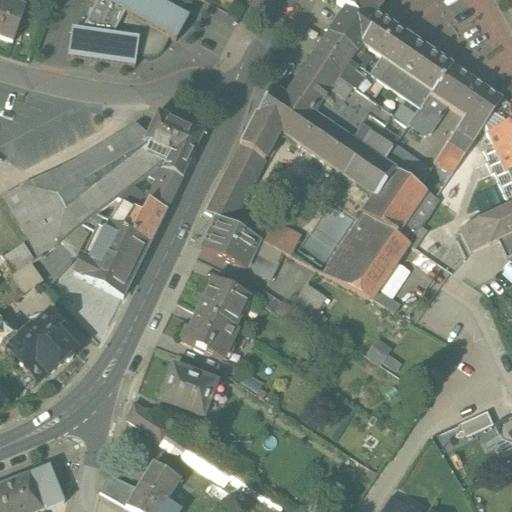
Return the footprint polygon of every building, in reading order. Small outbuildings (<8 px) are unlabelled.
[(188,19),(153,0),(94,0),(98,2),(81,34),(71,32),(67,60),(134,70),(135,59),(150,61),(157,58),(162,54),(169,40),(175,43),(188,19)] [(384,0),(340,0),(336,6),(344,12),(367,27),(374,16),(384,0)] [(24,12),(0,3),(0,41),(12,46),(24,12)] [(367,27),(344,12),(326,38),(355,55),(349,65),(353,67),(365,51),(360,47),(359,44),(361,33),(367,27)] [(450,68),(374,16),(367,27),(361,33),(359,44),(360,47),(365,51),(380,61),(431,95),(450,68)] [(355,55),(326,38),(311,60),(340,78),(345,70),(352,76),(344,88),(364,101),(375,83),(369,78),(353,67),(349,65),(355,55)] [(340,78),(311,60),(285,99),(312,118),(340,78)] [(431,95),(380,61),(369,78),(375,83),(419,113),(429,98),(431,95)] [(484,91),(450,68),(431,95),(429,98),(448,111),(463,122),(484,91)] [(360,150),(271,89),(255,119),(279,135),(373,198),(392,172),(383,165),(360,150)] [(463,122),(440,155),(458,167),(483,130),(501,103),(484,91),(463,122)] [(448,111),(429,98),(419,113),(408,129),(423,140),(430,136),(448,111)] [(511,173),(511,126),(510,127),(510,123),(508,108),(501,103),(483,130),(491,149),(505,177),(508,175),(511,173)] [(203,135),(156,114),(146,138),(139,156),(184,174),(203,135)] [(255,119),(204,215),(215,220),(230,228),(279,135),(255,119)] [(394,150),(408,130),(391,120),(383,131),(368,119),(359,132),(369,138),(360,150),(383,165),(394,150)] [(136,127),(64,170),(24,188),(55,250),(60,246),(82,228),(96,217),(156,171),(165,173),(166,173),(180,180),(184,174),(139,156),(146,138),(136,127)] [(493,176),(509,208),(511,206),(511,199),(510,197),(511,196),(511,184),(508,175),(505,177),(491,149),(482,154),(487,164),(485,166),(491,178),(493,176)] [(408,158),(394,150),(383,165),(392,172),(418,189),(428,175),(427,174),(429,172),(408,158)] [(418,189),(392,172),(373,198),(361,216),(363,218),(407,247),(437,203),(418,189)] [(165,173),(159,185),(156,183),(148,198),(152,200),(150,205),(165,212),(180,180),(166,173),(165,173)] [(511,196),(510,197),(511,199),(511,206),(509,208),(459,232),(470,257),(498,244),(506,261),(511,258),(511,196)] [(150,205),(147,204),(141,217),(122,204),(109,224),(149,247),(165,212),(150,205)] [(250,210),(238,233),(258,243),(279,254),(288,259),(301,236),(250,210)] [(109,224),(96,217),(82,228),(95,236),(99,235),(103,237),(90,264),(82,260),(74,276),(123,300),(149,247),(109,224)] [(407,247),(363,218),(323,277),(369,302),(407,247)] [(230,228),(215,220),(200,252),(244,273),(244,272),(258,243),(238,233),(230,228)] [(258,243),(244,272),(270,284),(278,267),(274,266),(279,254),(258,243)] [(44,260),(29,270),(41,285),(47,291),(70,267),(73,259),(60,246),(55,250),(44,260)] [(0,288),(14,280),(5,263),(0,263),(0,288)] [(14,280),(0,288),(0,309),(21,296),(22,297),(41,285),(29,270),(14,280)] [(249,300),(212,282),(197,312),(235,330),(249,300)] [(327,301),(306,287),(291,311),(311,324),(327,301)] [(264,293),(257,304),(275,316),(282,305),(264,293)] [(235,330),(197,312),(188,332),(186,331),(181,341),(180,342),(222,362),(223,360),(225,361),(231,349),(229,348),(237,332),(235,330)] [(50,316),(31,334),(27,330),(15,341),(4,329),(0,332),(0,351),(4,355),(6,353),(27,374),(29,372),(38,383),(47,375),(48,377),(63,363),(69,363),(72,360),(72,356),(75,353),(55,332),(60,327),(50,316)] [(214,387),(170,371),(159,404),(203,420),(214,387)] [(170,431),(133,406),(125,426),(159,446),(160,446),(170,431)] [(511,437),(511,436),(511,435),(511,419),(494,428),(502,443),(511,437)] [(281,511),(285,506),(170,431),(160,446),(159,446),(157,449),(211,484),(208,489),(218,496),(217,498),(239,511),(281,511)] [(29,476),(29,477),(42,511),(43,511),(63,505),(49,468),(29,476)] [(178,485),(151,468),(136,492),(125,510),(127,511),(178,511),(166,503),(178,485)] [(42,511),(29,477),(0,488),(0,511),(42,511)] [(125,510),(136,492),(106,478),(99,495),(125,510)] [(396,511),(400,506),(390,499),(382,511),(396,511)]
